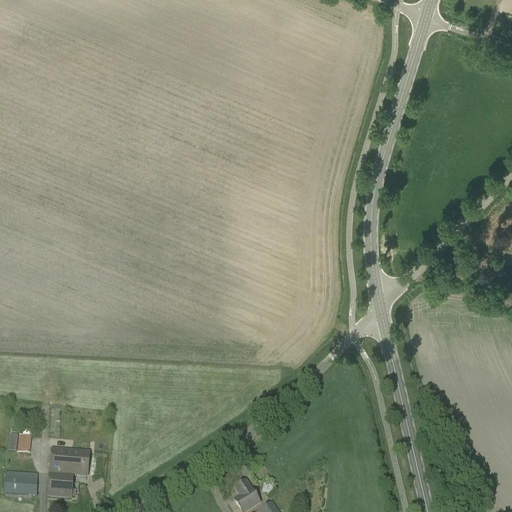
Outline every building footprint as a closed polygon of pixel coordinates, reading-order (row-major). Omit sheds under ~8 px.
[(10,452),(32,454),(33,437),(11,435),(10,452)] [(90,453),(75,452),(51,450),(47,497),(71,499),(73,477),(88,478),(90,453)] [(5,474),(4,495),(36,497),(37,476),(5,474)] [(248,511),(260,504),(246,482),(234,490),(241,501),(235,504),(240,511),(248,511)] [(277,511),(273,503),(258,511),(277,511)]
